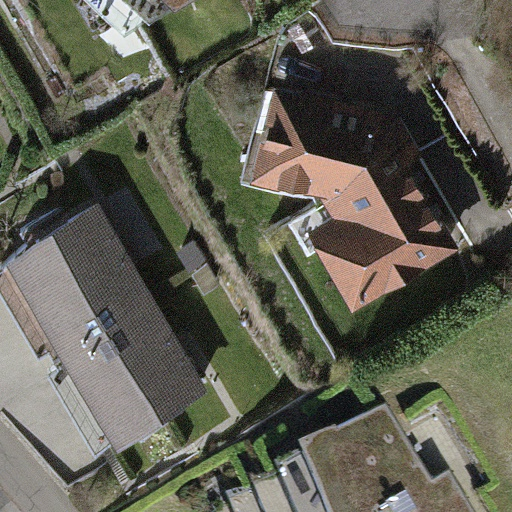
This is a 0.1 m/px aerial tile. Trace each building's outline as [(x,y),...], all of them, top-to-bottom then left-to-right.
[(118,0),(129,18),(158,0),(118,0)] [(343,187),(362,219),(326,242),(355,294),(450,238),(380,116),(368,113),(368,108),(314,93),(313,99),(280,91),(261,164),(343,187)] [(55,349),(148,294),(96,204),(71,219),(63,205),(21,229),(29,243),(1,259),(55,349)] [(200,383),(148,294),(55,349),(106,440),(134,423),(143,437),(184,411),(176,398),(200,383)] [(473,511),(450,474),(433,484),(386,407),(240,496),(250,511),(473,511)]
